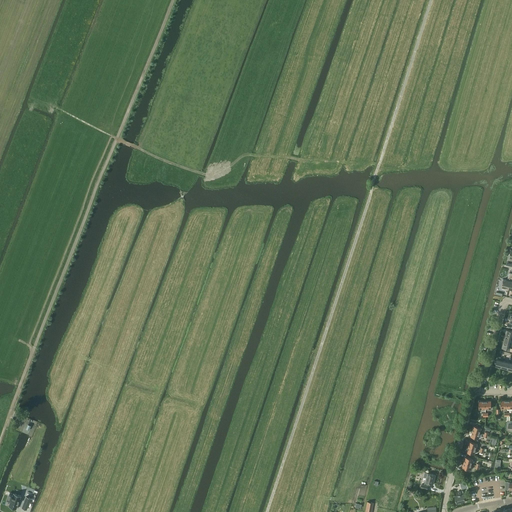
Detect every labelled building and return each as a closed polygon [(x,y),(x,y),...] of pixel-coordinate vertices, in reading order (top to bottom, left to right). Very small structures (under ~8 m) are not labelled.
[(508,289),(511,274),(509,273),(507,280),(503,279),(501,287),(508,289)] [(509,343),(503,341),(502,347),(505,348),(504,350),(509,351),(511,343),(509,343)] [(433,484),(436,475),(425,472),(424,477),(426,478),(425,482),(424,484),(422,483),(421,487),(427,489),(428,485),(427,485),(428,483),(433,484)] [(457,503),(465,501),(463,493),(461,494),(461,491),(456,492),(457,495),(455,495),(457,503)] [(10,492),(7,501),(10,502),(9,506),(17,509),(22,496),(13,493),(13,494),(10,492)] [(26,496),(21,508),(26,510),(29,502),(31,503),(33,499),(30,498),(30,496),(28,496),(27,495),(27,497),(26,496)]
